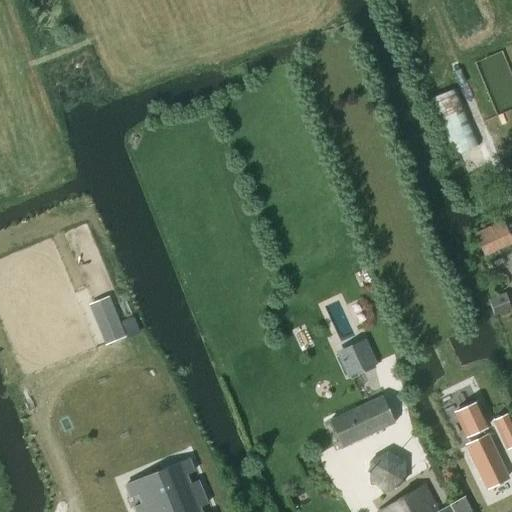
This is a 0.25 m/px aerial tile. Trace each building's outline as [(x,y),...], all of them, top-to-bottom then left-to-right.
[(451,156),(479,145),(454,87),(426,98),(451,156)] [(483,257),(511,243),(511,238),(503,220),(472,234),(483,257)] [(503,293),(488,298),(494,316),(511,309),(503,293)] [(106,297),(91,303),(108,344),(123,337),(106,297)] [(374,364),(364,342),(338,354),(348,376),(374,364)] [(381,395),(328,420),(341,448),(395,423),(381,395)] [(507,478),(487,436),(485,437),(481,428),(488,425),(477,402),(455,413),(469,444),(467,446),(487,488),(507,478)] [(506,447),(511,444),(511,424),(507,415),(494,421),(506,447)] [(386,451),(368,462),(368,482),(387,492),(404,482),(404,460),(386,451)] [(199,511),(198,508),(206,504),(196,481),(188,484),(184,475),(192,472),(187,460),(124,486),(129,498),(137,494),(141,503),(133,507),(134,511),(199,511)] [(437,511),(423,485),(377,511),(469,511),(471,511),(463,497),(437,511)]
